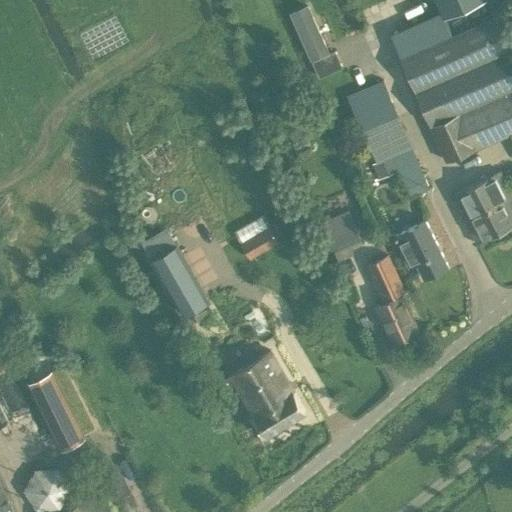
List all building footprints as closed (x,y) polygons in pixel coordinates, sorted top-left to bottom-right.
[(477,0),(438,0),(445,14),(477,0)] [(311,58),(330,50),(308,2),(290,10),(311,58)] [(444,14),(394,37),(402,55),(401,55),(430,122),(447,159),(510,132),(511,130),(511,47),(497,13),(452,32),(444,14)] [(335,51),(312,61),(318,76),(342,65),(335,51)] [(429,186),(381,79),(347,94),(377,160),(373,162),(377,171),(395,164),(409,195),(429,186)] [(279,91),(271,95),(276,108),(285,104),(279,91)] [(508,196),(509,198),(511,197),(511,192),(500,168),(452,192),(465,218),(508,196)] [(508,196),(465,218),(476,240),(511,221),(511,203),(509,198),(508,196)] [(250,256),(280,238),(262,209),(233,226),(250,256)] [(339,252),(359,244),(346,211),(325,219),(339,252)] [(424,274),(447,263),(425,219),(394,234),(409,264),(417,260),(424,274)] [(177,244),(152,259),(183,313),(209,298),(177,244)] [(393,342),(418,331),(400,292),(405,290),(388,253),(366,263),(383,300),(376,303),(393,342)] [(304,411),(270,349),(225,374),(230,384),(235,382),(264,434),(304,411)] [(50,371),(25,383),(58,448),(83,436),(82,434),(50,371)] [(34,470),(23,490),(36,510),(59,509),(70,489),(57,469),(34,470)] [(0,511),(12,511),(9,500),(0,483),(0,511)]
